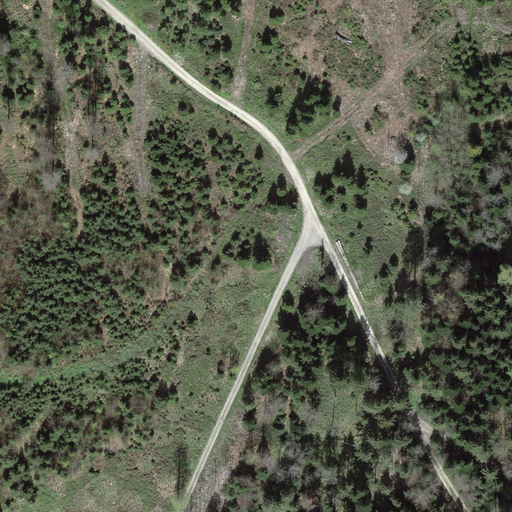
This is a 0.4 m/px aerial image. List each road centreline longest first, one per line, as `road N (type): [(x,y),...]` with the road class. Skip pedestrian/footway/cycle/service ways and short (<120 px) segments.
road 1 (track): [(465,511),(315,224)]
road 2 (track): [(315,224),(271,136),(195,86),(94,0)]
road 3 (track): [(315,224),(181,511)]
